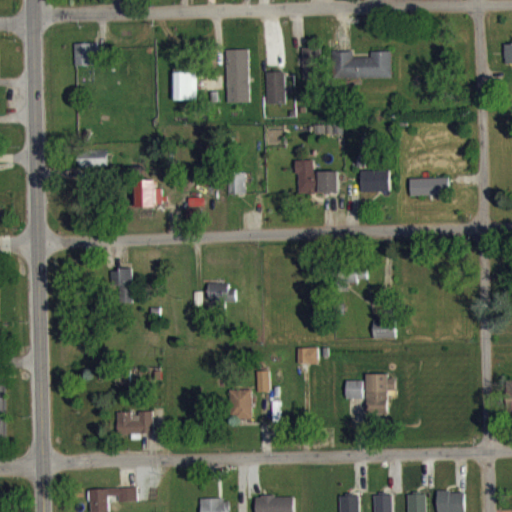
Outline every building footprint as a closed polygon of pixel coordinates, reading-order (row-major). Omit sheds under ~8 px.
[(76,75),(98,75),(98,52),(76,53),(76,75)] [(304,89),(320,89),(320,57),(303,57),(304,89)] [(251,112),(250,58),(228,59),(229,112),(251,112)] [(334,88),(393,87),(392,61),(372,61),(372,66),(354,66),(354,61),(334,61),(334,88)] [(173,109),(198,109),(198,81),(173,82),(173,109)] [(268,113),(287,113),(286,81),(267,82),(268,113)] [(110,175),(109,160),(79,162),(80,177),(110,175)] [(341,202),(340,179),(318,179),(318,170),(297,170),(297,183),(300,183),(301,203),(341,202)] [(391,179),(361,180),(362,202),(391,201),(391,179)] [(248,203),(247,183),(232,184),(233,204),(248,203)] [(411,188),(412,205),(451,204),(451,187),(411,188)] [(140,216),(165,215),(164,197),(159,197),(159,190),(139,190),(140,216)] [(188,230),(201,231),(202,217),(188,216),(188,230)] [(369,289),(369,279),(343,278),(342,292),(360,292),(361,288),(369,289)] [(112,279),(113,310),(135,310),(134,279),(112,279)] [(210,292),(210,317),(225,317),(226,311),(238,311),(238,299),(231,298),(231,293),(210,292)] [(398,330),(374,330),(375,348),(398,347),(398,330)] [(299,373),(320,372),(320,357),(299,357),(299,373)] [(272,380),(259,380),(259,402),(272,401),(272,380)] [(368,384),(368,424),(390,424),(389,404),(398,404),(397,384),(368,384)] [(365,389),(348,389),(348,408),(365,409),(365,389)] [(254,399),(232,399),(233,428),(254,428),(254,399)] [(119,443),(163,443),(163,419),(140,419),(140,422),(119,422),(119,443)] [(138,496),(91,498),(91,511),(109,511),(109,505),(120,505),(120,511),(139,510),(138,496)] [(439,511),(466,511),(466,500),(439,501),(439,511)] [(428,511),(428,503),(410,503),(409,511),(428,511)]
